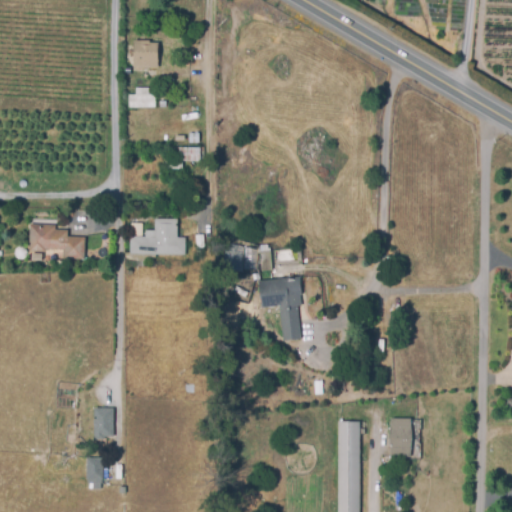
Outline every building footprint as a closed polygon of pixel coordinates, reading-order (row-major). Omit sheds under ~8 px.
[(134,55),(158,55),(158,69),(134,70),(134,55)] [(129,109),(128,96),(136,96),(136,89),(149,89),(149,95),(156,95),(156,108),(129,109)] [(190,129),(199,129),(199,143),(189,144),(189,135),(190,134),(190,129)] [(179,150),(200,150),(200,162),(180,162),(179,150)] [(178,220),(178,239),(184,239),(185,256),(144,257),(144,261),(122,262),(122,254),(130,254),(129,238),(145,238),(145,232),(154,232),(154,219),(178,220)] [(85,239),(85,260),(64,260),(64,251),(47,252),(47,253),(30,253),(30,227),(55,227),(55,231),(68,231),(68,239),(85,239)] [(260,253),(272,252),(272,272),(261,272),(260,253)] [(258,283),(301,279),(302,296),(300,296),(301,308),(297,308),(301,342),(283,344),(280,308),(262,310),(258,283)] [(95,410),(112,410),(113,437),(104,437),(104,440),(97,440),(97,436),(95,436),(95,410)] [(391,420),(420,421),(420,458),(391,458),(391,420)] [(338,511),(338,423),(360,423),(360,511),(338,511)] [(87,459),(102,459),(103,485),(87,486),(87,459)] [(115,461),(120,461),(120,468),(122,468),(122,477),(120,477),(120,486),(114,486),(115,461)]
